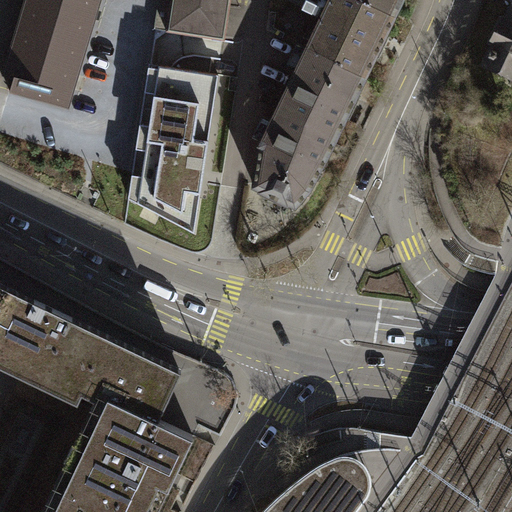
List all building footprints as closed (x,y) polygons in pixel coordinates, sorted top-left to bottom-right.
[(25,0),(2,78),(13,81),(10,90),(70,108),(74,96),(102,0),(25,0)] [(231,0),(159,0),(155,27),(225,39),(231,0)] [(293,0),(314,10),(319,0),(293,0)] [(363,0),(329,0),(307,47),(367,75),(396,15),(363,0)] [(363,0),(396,15),(402,0),(363,0)] [(511,8),(506,23),(502,21),(497,30),(492,42),(496,43),(486,64),(511,75),(511,77),(510,82),(511,83),(511,8)] [(297,67),(277,108),(338,136),(367,75),(307,47),(297,42),(287,62),(297,67)] [(196,231),(220,75),(150,64),(130,196),(196,231)] [(253,135),(262,140),(255,186),(261,188),(261,190),(288,204),(289,202),(296,205),(311,189),(338,136),(277,108),(271,120),(262,115),(253,135)] [(93,327),(0,282),(0,364),(62,393),(93,327)] [(182,369),(93,327),(62,393),(78,401),(82,392),(96,399),(92,408),(151,436),(159,419),(182,369)] [(92,408),(68,458),(162,502),(194,435),(159,419),(151,436),(92,408)] [(68,458),(42,511),(157,511),(162,502),(68,458)] [(329,472),(324,463),(312,470),(301,479),(283,493),(267,509),(263,511),(355,511),(365,498),(368,493),(369,486),(368,480),(363,475),(357,473),(349,473),(332,480),(329,472)]
